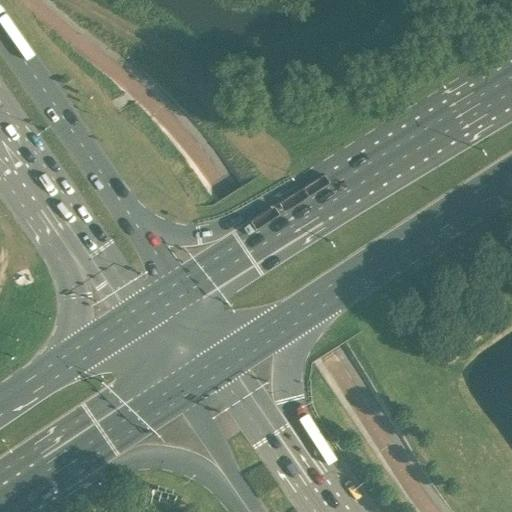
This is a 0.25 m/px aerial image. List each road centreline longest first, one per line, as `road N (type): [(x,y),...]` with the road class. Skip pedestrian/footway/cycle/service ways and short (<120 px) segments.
road 1 (trunk): [(511,90),(176,288)]
road 2 (secondary): [(176,288),(0,27)]
road 3 (trunk): [(318,302),(511,182)]
road 4 (secondary): [(0,151),(118,326)]
road 5 (trunk): [(314,474),(288,386),(298,338),(318,302)]
road 6 (trunk): [(72,463),(174,455),(237,496)]
road 7 (unclassified): [(314,474),(228,358)]
road 8 (trunk): [(118,326),(0,408)]
